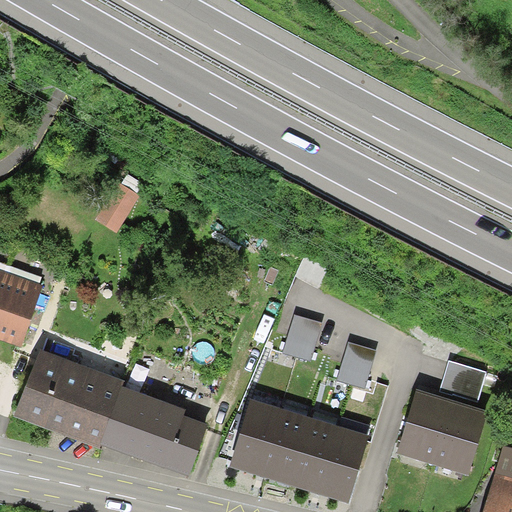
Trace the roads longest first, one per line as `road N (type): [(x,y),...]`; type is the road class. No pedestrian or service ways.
road 1 (motorway): [(44,0),(511,252)]
road 2 (motorway): [(511,185),(163,0)]
road 3 (track): [(0,172),(33,145),(117,0)]
road 4 (primary): [(0,469),(193,511)]
road 5 (track): [(339,0),(396,40),(455,53)]
